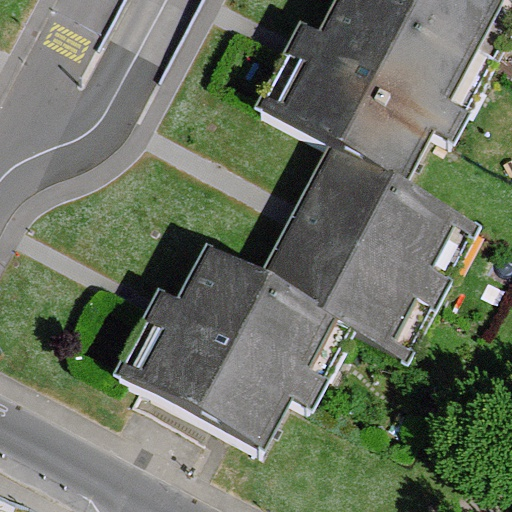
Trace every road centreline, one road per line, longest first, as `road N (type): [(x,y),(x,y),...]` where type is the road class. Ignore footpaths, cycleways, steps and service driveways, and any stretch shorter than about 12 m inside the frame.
road 1 (residential): [(0,171),(91,0)]
road 2 (residential): [(0,433),(146,511)]
